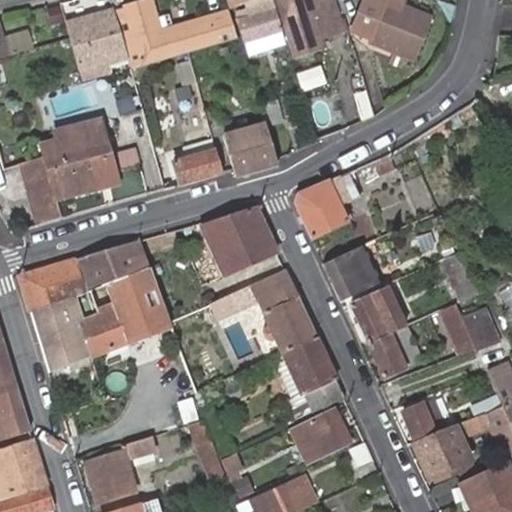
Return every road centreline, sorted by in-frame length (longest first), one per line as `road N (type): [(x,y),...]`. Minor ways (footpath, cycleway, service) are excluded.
road 1 (residential): [(271,185),(420,511)]
road 2 (residential): [(271,185),(449,86),(463,67),(480,0)]
road 3 (residential): [(0,264),(271,185)]
road 4 (residential): [(69,511),(0,284)]
